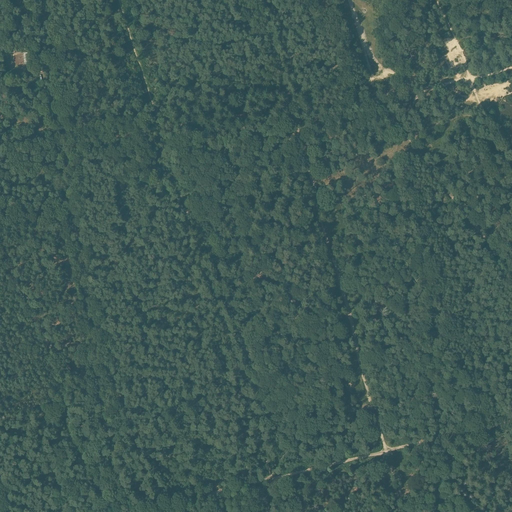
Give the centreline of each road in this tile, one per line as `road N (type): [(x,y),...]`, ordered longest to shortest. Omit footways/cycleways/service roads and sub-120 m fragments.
road 1 (unknown): [(136,511),(138,412),(148,373),(144,234),(151,220),(217,164),(290,146),(351,150),(407,135)]
road 2 (track): [(290,107),(403,511)]
road 3 (track): [(271,479),(511,420)]
road 4 (track): [(132,511),(271,479)]
